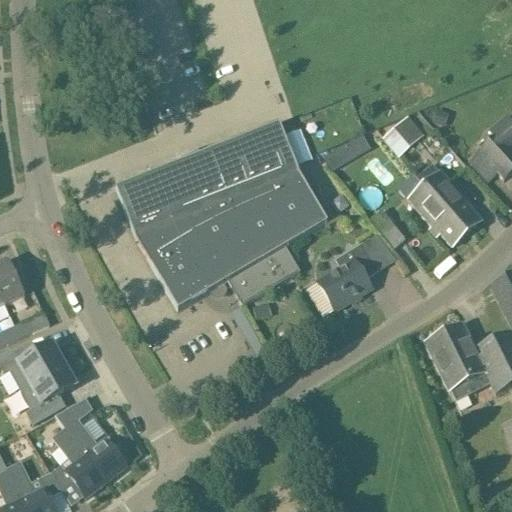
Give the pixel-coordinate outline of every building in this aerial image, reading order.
[(327,228),(305,191),(299,178),(277,118),(113,183),(135,243),(178,314),(217,292),(227,286),(242,311),(300,277),(285,252),(327,228)] [(423,138),(408,120),(382,141),(397,160),(423,138)] [(471,167),(488,186),(498,178),(505,185),(511,178),(511,129),(506,123),(492,136),(498,143),(471,167)] [(362,138),(323,161),(332,175),(371,152),(362,138)] [(457,232),(465,241),(481,226),(463,205),(464,205),(439,176),(440,175),(431,166),(415,180),(424,189),(422,191),(452,227),(450,230),(454,235),(457,232)] [(452,227),(422,191),(406,205),(432,233),(433,232),(451,253),(465,241),(457,232),(454,235),(450,230),(452,227)] [(393,253),(405,243),(381,213),(370,222),(393,253)] [(318,288),(318,289),(334,315),(370,294),(365,285),(377,277),(359,249),(335,264),(341,274),(318,288)] [(25,301),(19,289),(8,264),(0,268),(0,301),(4,310),(25,301)] [(511,278),(491,289),(511,331),(511,335),(475,354),(486,376),(485,377),(496,397),(511,389),(511,278)] [(19,342),(31,337),(24,324),(13,329),(19,342)] [(462,328),(425,346),(450,395),(462,389),(467,399),(479,392),(474,382),(485,377),(486,376),(475,354),(462,328)] [(2,335),(7,347),(19,342),(13,329),(2,334),(2,335)] [(21,368),(33,389),(66,370),(64,365),(66,364),(59,353),(57,354),(55,349),(31,363),(25,351),(4,363),(10,374),(21,368)] [(69,375),(66,370),(33,389),(45,410),(34,416),(40,427),(53,420),(61,416),(55,404),(78,391),(76,386),(78,385),(71,374),(69,375)] [(53,420),(64,434),(105,486),(125,470),(104,443),(96,450),(67,413),(61,416),(53,420)] [(85,502),(105,486),(64,434),(52,443),(72,469),(64,475),(85,502)] [(24,511),(7,474),(6,474),(0,462),(0,494),(7,510),(2,511),(24,511)] [(62,495),(51,478),(40,484),(44,492),(34,497),(30,488),(20,467),(7,474),(24,511),(53,511),(49,502),(62,495)]
